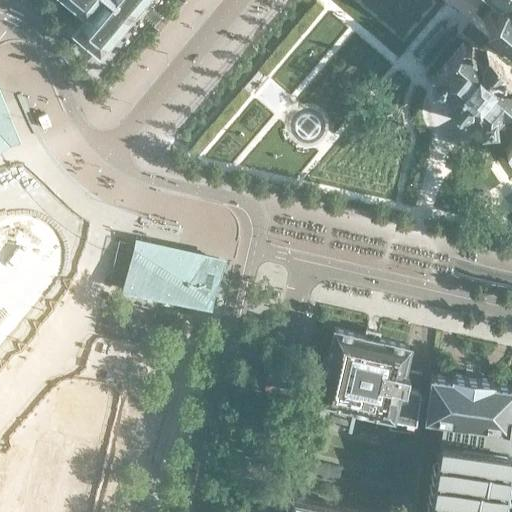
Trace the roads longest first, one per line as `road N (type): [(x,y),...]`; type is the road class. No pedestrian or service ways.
road 1 (residential): [(245,511),(304,262),(511,310)]
road 2 (unknown): [(190,316),(175,345),(139,511)]
